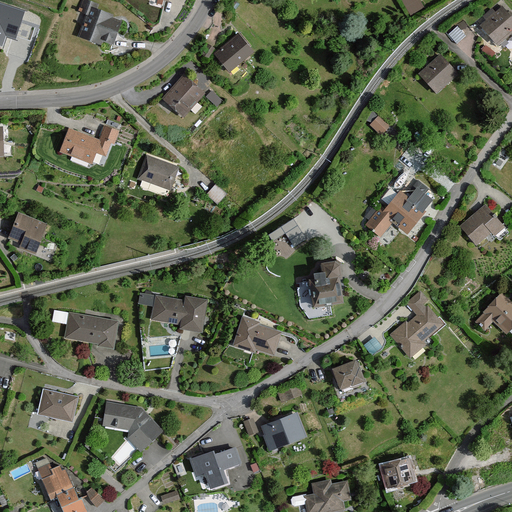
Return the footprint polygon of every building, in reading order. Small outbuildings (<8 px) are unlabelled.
[(84,17),(76,37),(101,46),(103,42),(113,46),(122,23),(112,19),(113,16),(94,8),(95,5),(82,0),(76,14),(84,17)] [(24,10),(0,2),(0,43),(3,44),(6,34),(15,37),(24,10)] [(478,26),(496,47),(511,33),(511,18),(502,6),(494,13),(491,10),(482,18),(484,21),(478,26)] [(235,34),(211,54),(229,75),(253,54),(235,34)] [(417,75),(435,96),(458,75),(439,55),(417,75)] [(183,75),(161,99),(182,119),(205,95),(183,75)] [(368,127),(379,138),(389,128),(378,117),(368,127)] [(67,128),(58,152),(92,164),(96,154),(105,157),(110,144),(113,145),(118,132),(103,126),(98,140),(67,128)] [(144,156),(136,178),(170,190),(178,168),(144,156)] [(216,183),(207,193),(218,203),(227,193),(216,183)] [(392,225),(407,236),(425,213),(423,212),(431,201),(424,196),(427,192),(418,185),(408,198),(398,191),(384,210),(379,207),(363,227),(380,240),(392,225)] [(459,228),(475,247),(490,235),(495,238),(505,230),(484,206),(459,228)] [(18,213),(7,239),(20,245),(18,249),(33,255),(46,225),(18,213)] [(291,219),(269,233),(283,255),(305,241),(291,219)] [(314,281),(302,282),(306,310),(346,304),(340,265),(334,258),(321,260),(322,269),(313,271),(314,281)] [(140,291),(138,303),(153,306),(150,318),(178,324),(177,330),(205,336),(213,298),(183,291),(181,300),(140,291)] [(405,320),(388,335),(409,359),(425,346),(423,343),(443,326),(425,305),(428,302),(421,292),(406,305),(415,317),(407,323),(405,320)] [(492,324),(505,336),(511,329),(511,305),(501,295),(474,323),(484,333),(492,324)] [(117,321),(52,312),(50,323),(66,325),(64,340),(113,347),(117,321)] [(242,318),(233,341),(275,357),(284,334),(242,318)] [(375,337),(365,344),(372,353),(382,347),(375,337)] [(356,360),(332,369),(339,389),(364,380),(356,360)] [(300,387),(280,391),(281,399),(301,395),(300,387)] [(42,389),(36,413),(71,422),(77,398),(42,389)] [(142,408),(107,402),(103,426),(129,430),(128,437),(142,451),(164,430),(142,408)] [(296,411),(259,425),(268,449),(305,436),(296,411)] [(252,418),(241,422),(247,437),(258,433),(252,418)] [(212,452),(188,460),(194,478),(204,474),(209,488),(228,482),(224,469),(239,464),(233,448),(213,455),(212,452)] [(382,465),(388,487),(415,481),(412,469),(415,468),(414,462),(410,463),(409,459),(382,465)] [(47,462),(35,468),(48,497),(55,493),(72,486),(62,464),(51,469),(47,462)] [(303,497),(305,511),(332,511),(345,509),(343,501),(350,500),(347,483),(330,486),(328,481),(310,484),(313,495),(303,497)] [(72,486),(55,493),(62,511),(90,511),(83,494),(77,497),(72,486)] [(86,493),(99,506),(106,499),(93,486),(86,493)] [(163,494),(164,502),(181,499),(179,491),(163,494)]
